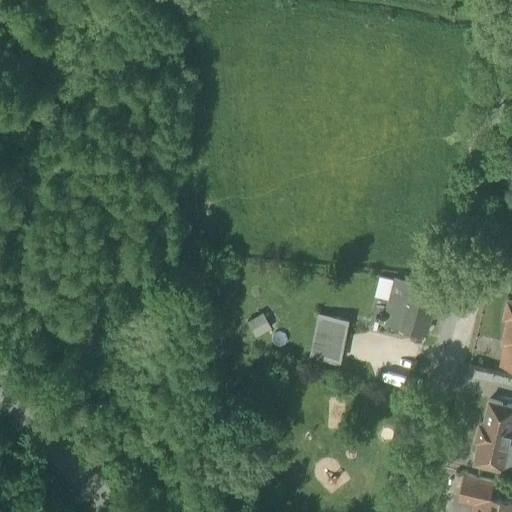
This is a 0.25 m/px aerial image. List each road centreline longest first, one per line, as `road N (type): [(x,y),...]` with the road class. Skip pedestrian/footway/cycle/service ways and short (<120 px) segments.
road 1 (residential): [(511,43),(406,511)]
road 2 (residential): [(0,389),(108,511)]
